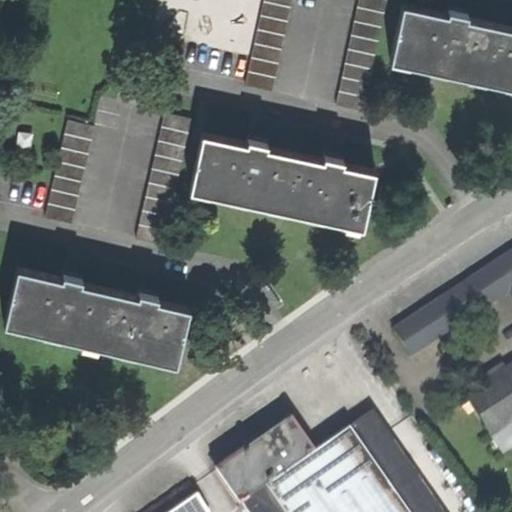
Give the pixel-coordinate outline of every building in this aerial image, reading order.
[(262,0),(244,83),(272,89),(291,0),(262,0)] [(357,0),(335,103),(363,109),(386,0),(357,0)] [(402,2),(389,59),(511,85),(511,25),(466,16),(468,9),(449,5),(447,12),(402,2)] [(164,110),(134,236),(162,242),(192,117),(164,110)] [(67,117),(43,215),(71,221),(95,123),(67,117)] [(202,130),(189,187),(361,226),(374,169),(341,161),(343,154),(322,150),(320,157),(265,145),(267,138),(246,133),(245,140),(202,130)] [(511,251),(393,331),(409,355),(508,288),(511,285),(511,251)] [(17,264),(4,321),(175,362),(189,305),(157,298),(158,291),(137,286),(135,293),(80,280),(82,273),(62,268),(61,274),(17,264)] [(511,364),(465,396),(489,432),(510,418),(511,420),(511,364)] [(304,454),(238,499),(247,511),(441,511),(370,409),(304,454)] [(238,499),(304,454),(282,421),(214,467),(236,500),(238,499)] [(205,511),(191,491),(159,511),(205,511)]
